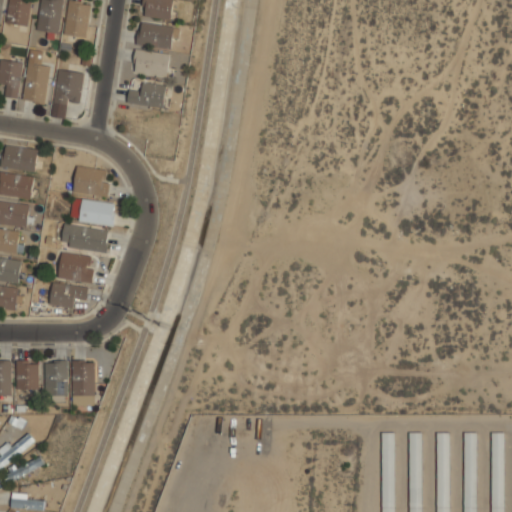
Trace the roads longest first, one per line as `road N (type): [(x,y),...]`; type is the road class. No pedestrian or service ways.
road 1 (residential): [(95,138),(131,163),(147,224),(107,318)]
road 2 (residential): [(114,0),(95,138)]
